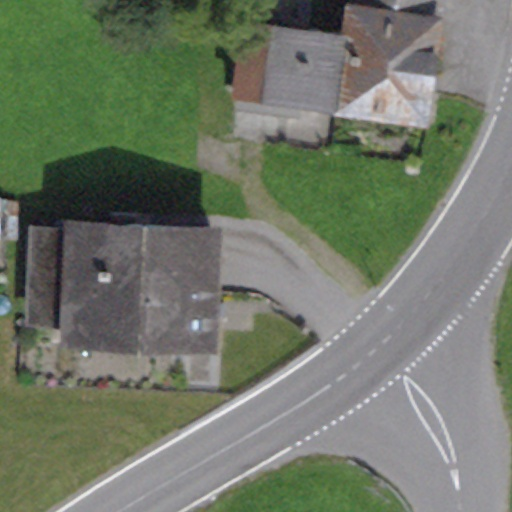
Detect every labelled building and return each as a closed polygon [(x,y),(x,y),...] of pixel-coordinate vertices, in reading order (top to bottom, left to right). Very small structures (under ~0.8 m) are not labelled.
[(352,0),(352,7),(435,17),(437,0),(352,0)] [(348,35),(339,103),(423,114),(435,17),(352,7),(348,35)] [(294,112),(296,98),(339,103),(348,35),(246,22),(237,89),(246,90),(269,93),(267,108),(294,112)] [(244,105),(267,108),(269,93),(246,90),(244,105)] [(72,329),(207,335),(212,230),(76,224),(76,229),(38,228),(34,316),(72,318),(72,329)]
